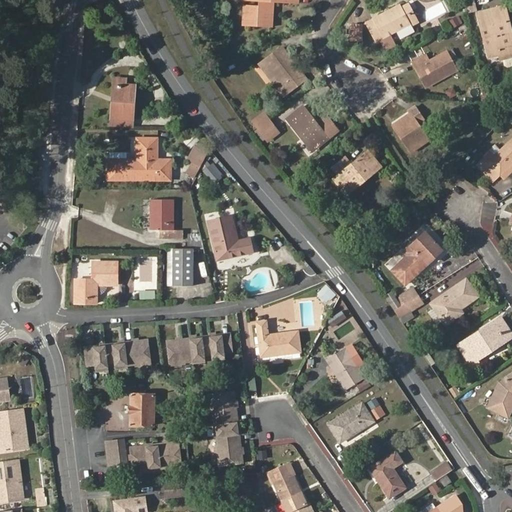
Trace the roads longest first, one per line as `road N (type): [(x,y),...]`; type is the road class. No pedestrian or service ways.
road 1 (tertiary): [(496,497),(354,297),(180,85),(133,2)]
road 2 (residential): [(49,310),(77,316),(218,309),(320,278)]
road 3 (secondary): [(50,220),(60,183),(71,9)]
road 4 (secondary): [(74,511),(56,370),(35,317)]
road 5 (residential): [(273,417),(296,429),(354,511)]
